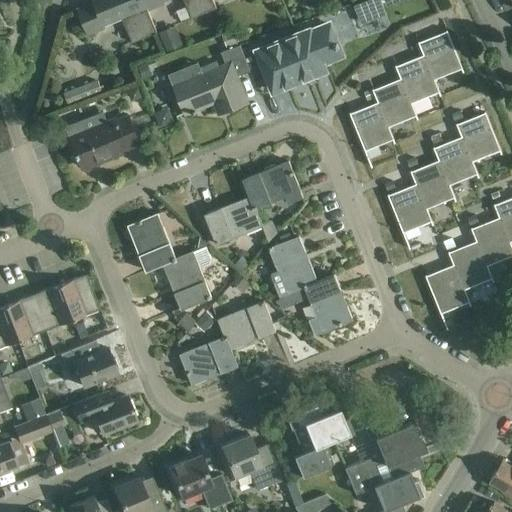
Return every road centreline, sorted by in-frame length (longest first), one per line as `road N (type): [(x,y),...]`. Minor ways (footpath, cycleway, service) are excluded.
road 1 (residential): [(395,329),(312,137),(291,132),(89,218)]
road 2 (residential): [(395,329),(205,418),(177,418)]
road 3 (residential): [(177,418),(160,402),(89,218)]
road 4 (residential): [(177,418),(132,462),(0,511)]
road 5 (residential): [(503,408),(395,329)]
